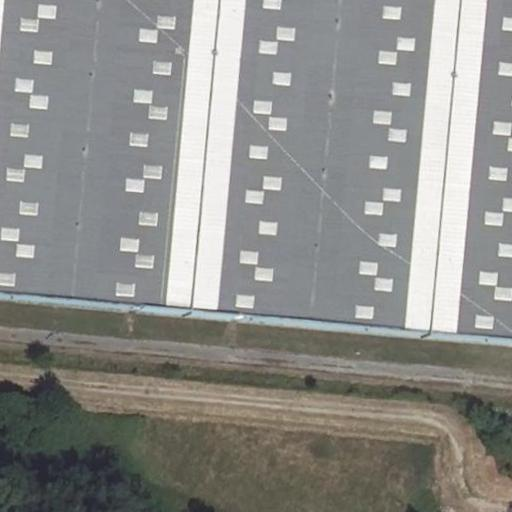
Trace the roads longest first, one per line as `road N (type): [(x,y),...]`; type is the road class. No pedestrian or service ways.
road 1 (track): [(511,511),(483,508),(461,484),(463,439),(442,417),(0,377)]
road 2 (track): [(511,381),(0,328)]
